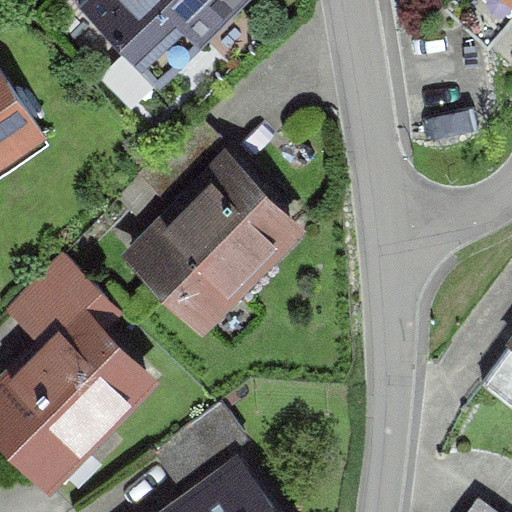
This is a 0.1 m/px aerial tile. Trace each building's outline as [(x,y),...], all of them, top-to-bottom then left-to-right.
[(141,0),(119,23),(195,95),(284,0),(141,0)] [(11,62),(0,68),(0,186),(64,148),(11,62)] [(255,159),(154,254),(227,333),(329,238),(255,159)] [(98,315),(0,410),(0,411),(65,478),(164,382),(98,315)] [(511,359),(494,382),(511,395),(511,359)] [(288,511),(261,471),(198,511),(288,511)]
